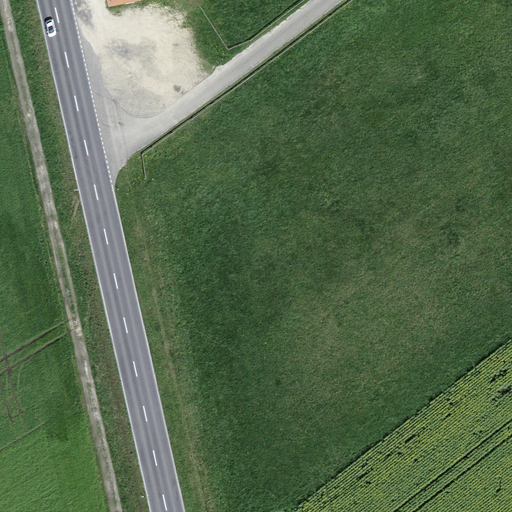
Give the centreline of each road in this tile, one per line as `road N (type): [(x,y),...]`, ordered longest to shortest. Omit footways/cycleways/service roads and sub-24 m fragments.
road 1 (secondary): [(159,511),(50,0)]
road 2 (track): [(116,511),(0,3)]
road 3 (track): [(329,0),(89,176)]
